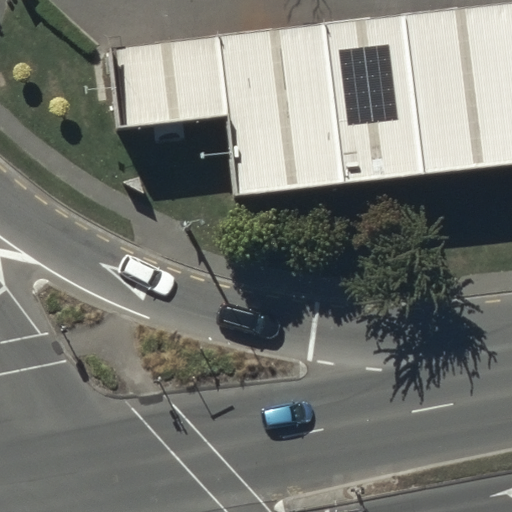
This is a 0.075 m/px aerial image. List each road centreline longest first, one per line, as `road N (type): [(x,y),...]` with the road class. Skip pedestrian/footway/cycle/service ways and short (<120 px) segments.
road 1 (trunk): [(0,198),(53,238),(162,293),(258,325),(511,369)]
road 2 (trunk): [(56,479),(511,394)]
